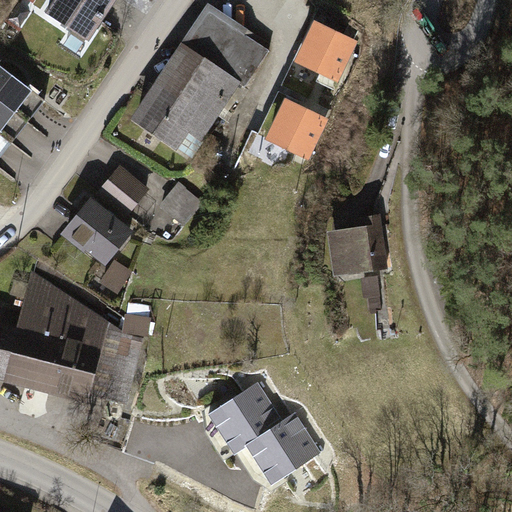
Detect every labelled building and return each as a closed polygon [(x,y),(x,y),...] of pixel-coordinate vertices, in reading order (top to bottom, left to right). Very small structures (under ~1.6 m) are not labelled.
[(111,0),(48,0),(37,19),(81,47),(111,0)] [(211,11),(138,120),(191,156),(202,140),(199,137),(237,80),(247,87),(271,51),(211,11)] [(357,42),(318,23),(288,86),(317,100),(324,85),(334,90),(357,42)] [(0,66),(0,129),(31,90),(0,66)] [(328,120),(284,99),(265,138),(309,159),(328,120)] [(150,188),(120,165),(97,196),(127,218),(150,188)] [(205,203),(182,184),(163,207),(186,226),(205,203)] [(128,226),(86,194),(54,235),(97,267),(128,226)] [(388,269),(381,217),(357,220),(358,229),(331,232),(335,258),(343,257),(346,274),(388,269)] [(121,295),(136,271),(118,260),(103,284),(121,295)] [(0,375),(85,399),(87,392),(127,403),(145,338),(122,332),(37,271),(26,311),(0,304),(0,375)] [(383,310),(379,276),(366,277),(367,295),(371,295),(373,311),(383,310)] [(259,382),(209,414),(236,455),(248,448),(272,485),(322,453),(296,413),(284,421),(259,382)]
